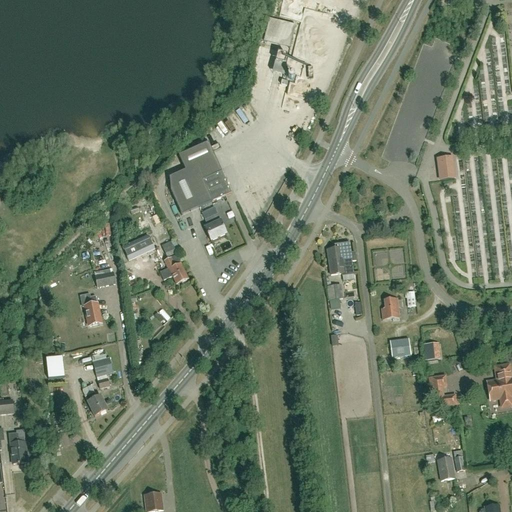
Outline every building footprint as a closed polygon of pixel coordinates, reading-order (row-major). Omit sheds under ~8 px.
[(264,41),(290,46),(295,23),(269,17),(264,41)] [(272,71),(289,75),(291,64),(274,60),(272,71)] [(303,109),(307,91),(285,86),(281,104),(303,109)] [(247,107),(233,123),(244,133),(258,117),(247,107)] [(451,171),(453,171),(452,158),(437,160),(440,181),(454,179),(452,179),(451,171)] [(190,213),(231,195),(222,173),(215,159),(188,170),(192,179),(182,183),(181,191),(190,213)] [(225,205),(230,216),(235,213),(230,203),(225,205)] [(210,243),(226,235),(217,216),(205,221),(206,225),(203,227),(210,243)] [(185,253),(189,251),(183,236),(178,238),(185,253)] [(123,249),(129,263),(155,251),(149,237),(123,249)] [(167,258),(176,254),(173,248),(177,246),(174,241),(171,243),(162,247),(167,258)] [(352,262),(356,262),(355,254),(351,254),(349,245),(350,245),(349,244),(335,246),(335,247),(335,250),(327,251),(331,276),(342,275),(342,277),(353,275),(352,262)] [(163,282),(172,277),(176,286),(188,280),(181,265),(181,266),(176,257),(164,263),(168,270),(160,274),(163,282)] [(115,285),(113,274),(112,269),(94,273),(98,289),(115,285)] [(329,302),(342,300),(340,287),(327,288),(329,302)] [(408,309),(415,308),(413,293),(406,294),(408,309)] [(82,308),(85,308),(89,327),(101,325),(95,297),(90,299),(89,296),(80,298),(82,308)] [(398,308),(402,308),(401,302),(397,302),(397,300),(384,302),(385,310),(381,311),(382,321),(392,320),(393,322),(399,322),(398,308)] [(410,357),(408,340),(389,343),(391,359),(410,357)] [(65,376),(64,356),(51,357),(52,377),(65,376)] [(93,364),(94,369),(97,378),(113,374),(111,365),(109,359),(93,364)] [(480,371),(483,377),(492,372),(489,366),(480,371)] [(510,402),(510,399),(511,399),(511,377),(511,378),(509,366),(494,369),(497,382),(487,384),(490,402),(500,400),(500,404),(510,402)] [(441,378),(432,379),(433,392),(443,391),(441,378)] [(109,388),(107,380),(98,383),(100,390),(109,388)] [(82,393),(85,398),(95,418),(107,412),(100,398),(97,399),(94,394),(90,386),(82,390),(82,393)] [(3,389),(2,398),(11,399),(11,389),(3,389)] [(455,394),(439,398),(442,409),(458,404),(455,394)] [(0,417),(12,415),(11,402),(0,403),(0,417)] [(450,440),(456,440),(456,442),(460,442),(459,435),(459,433),(458,433),(458,434),(450,435),(450,440)] [(13,466),(27,464),(25,443),(19,444),(19,440),(18,441),(17,435),(9,436),(9,442),(11,445),(13,466)] [(457,473),(465,472),(462,458),(463,458),(462,452),(456,453),(457,459),(454,459),(457,473)] [(441,482),(455,480),(451,460),(437,462),(441,482)] [(145,511),(160,511),(163,511),(161,495),(144,497),(145,511)] [(430,511),(432,511),(434,511),(438,511),(437,502),(430,503),(430,511)]
